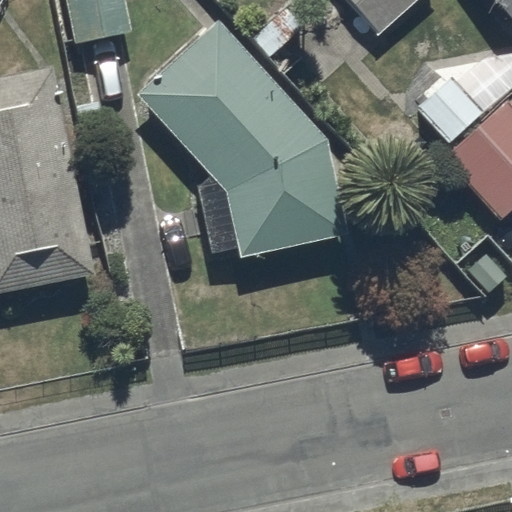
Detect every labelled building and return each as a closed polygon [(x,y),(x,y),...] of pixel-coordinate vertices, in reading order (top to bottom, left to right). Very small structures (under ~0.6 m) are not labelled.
[(125,42),(117,0),(60,0),(70,52),(125,42)] [(419,0),(337,0),(373,41),(419,0)] [(511,0),(476,0),(511,38),(511,0)] [(294,118),(215,32),(132,108),(208,191),(192,199),(208,264),(233,261),(241,281),(340,245),(294,118)] [(47,74),(0,84),(0,307),(95,286),(47,74)] [(480,121),(446,85),(411,118),(445,154),(480,121)] [(511,102),(439,168),(495,231),(511,215),(511,102)]
